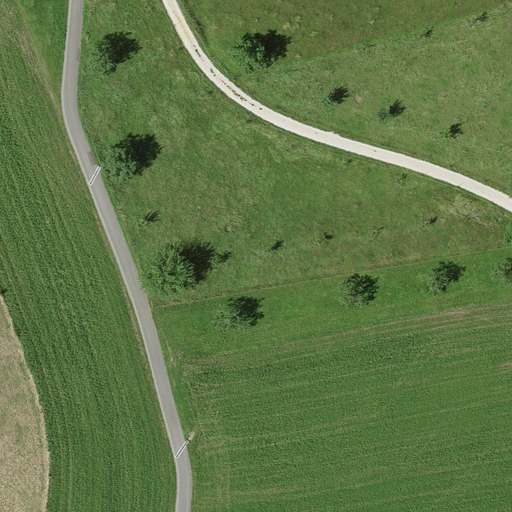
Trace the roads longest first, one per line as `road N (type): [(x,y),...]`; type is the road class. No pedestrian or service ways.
road 1 (track): [(182,511),(182,455),(140,301),(72,117),(77,0)]
road 2 (track): [(169,0),(216,78),(274,116),(469,182),(511,205)]
